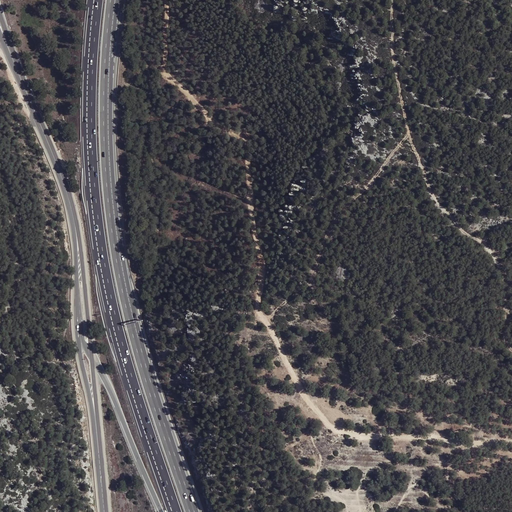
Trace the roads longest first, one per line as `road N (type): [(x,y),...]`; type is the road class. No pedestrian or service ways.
road 1 (track): [(511,434),(480,440),(345,428),(297,381),(260,306),(266,273),(245,133),(202,109),(170,75),(170,0)]
road 2 (motorway): [(195,511),(119,265),(105,125),(113,0)]
road 3 (motorway): [(97,0),(89,125),(101,268),(176,511)]
road 4 (primary): [(76,239),(6,40)]
road 5 (motorway): [(91,355),(162,511)]
